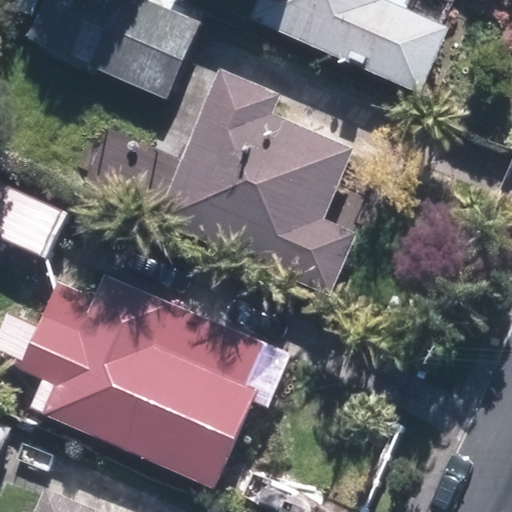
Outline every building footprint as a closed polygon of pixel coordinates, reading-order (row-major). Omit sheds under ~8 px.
[(190,0),(64,0),(46,45),(182,102),(215,23),(193,13),(197,3),(190,0)] [(313,0),(298,35),(436,95),(466,28),(401,0),(313,0)] [(300,93),(240,68),(182,208),(208,218),(200,236),(258,260),(269,232),(318,253),(307,278),(350,296),(375,234),(342,221),(372,149),(290,116),(300,93)] [(84,213),(30,189),(8,238),(62,262),(84,213)] [(74,379),(60,412),(232,486),(270,399),(169,356),(189,308),(126,281),(95,351),(53,333),(40,365),(74,379)] [(0,459),(16,425),(0,417),(0,459)] [(120,511),(66,489),(56,511),(120,511)]
